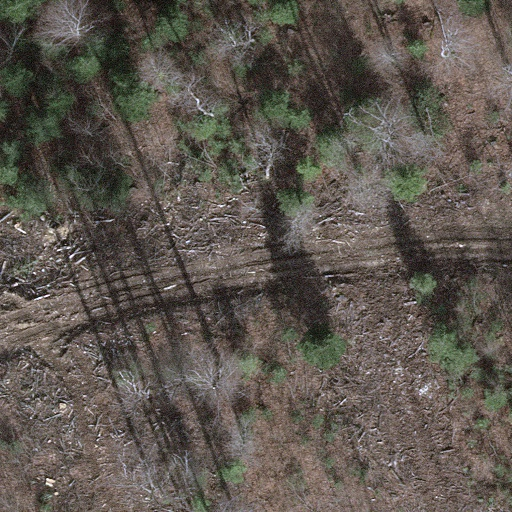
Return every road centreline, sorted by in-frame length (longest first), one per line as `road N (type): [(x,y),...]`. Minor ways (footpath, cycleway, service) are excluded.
road 1 (track): [(0,342),(142,293),(468,243),(511,251)]
road 2 (track): [(40,328),(146,511)]
